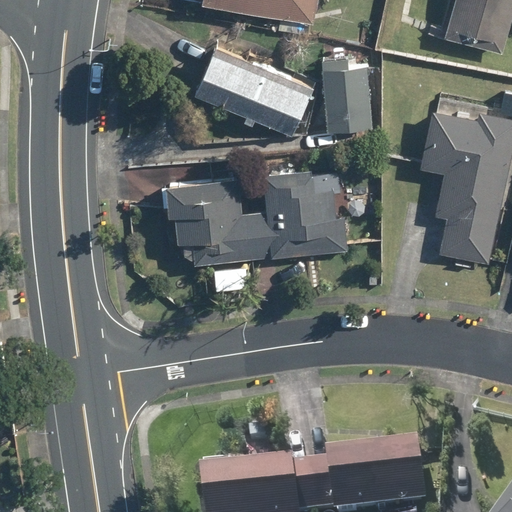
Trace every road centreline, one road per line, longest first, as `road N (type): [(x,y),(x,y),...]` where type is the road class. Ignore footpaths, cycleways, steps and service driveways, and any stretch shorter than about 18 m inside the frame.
road 1 (residential): [(79,378),(369,338),(511,356)]
road 2 (secondary): [(71,1),(59,152),(79,378)]
road 3 (secondary): [(79,378),(98,511)]
